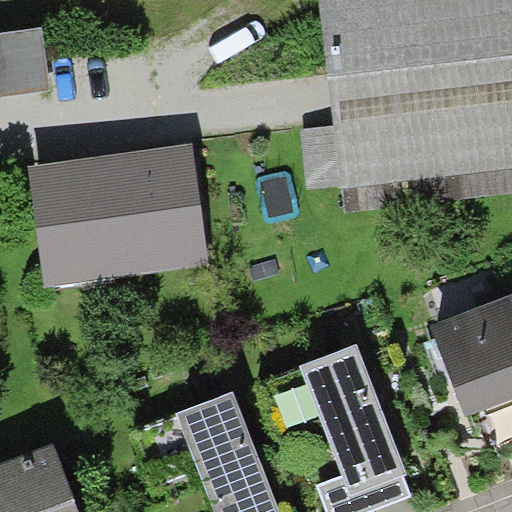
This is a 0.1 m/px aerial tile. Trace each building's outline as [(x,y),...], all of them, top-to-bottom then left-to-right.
[(511,0),(318,0),(330,99),(334,131),(308,134),(314,190),(341,186),(344,214),(511,194),(511,0)] [(39,35),(0,40),(0,99),(47,93),(39,35)] [(191,154),(31,175),(45,284),(205,263),(191,154)] [(511,305),(510,299),(419,334),(453,423),(511,400),(511,305)] [(345,349),(249,389),(271,442),(313,425),(335,480),(308,491),(316,511),(385,511),(408,503),(345,349)] [(267,511),(220,396),(123,436),(146,489),(188,472),(204,511),(267,511)] [(68,511),(45,450),(0,467),(0,511),(68,511)]
